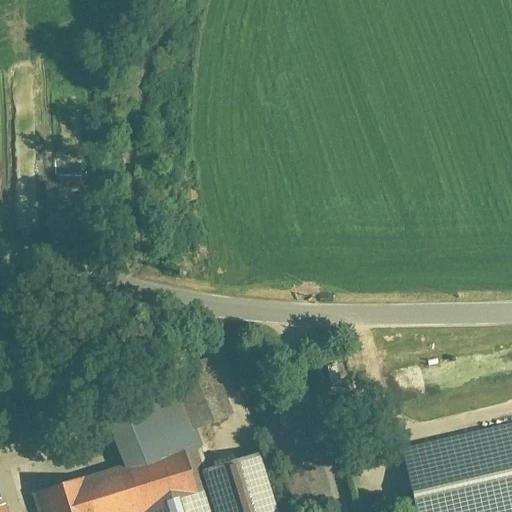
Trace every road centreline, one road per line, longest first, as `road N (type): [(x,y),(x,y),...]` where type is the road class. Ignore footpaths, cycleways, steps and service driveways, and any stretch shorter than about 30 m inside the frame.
road 1 (tertiary): [(0,243),(163,293),(278,306),(511,307)]
road 2 (unknown): [(109,279),(95,418),(79,435),(9,453)]
